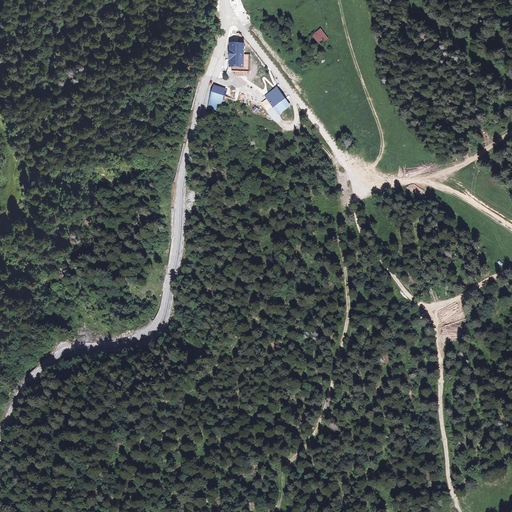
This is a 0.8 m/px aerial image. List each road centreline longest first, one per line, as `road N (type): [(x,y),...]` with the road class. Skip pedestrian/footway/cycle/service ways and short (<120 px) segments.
road 1 (secondary): [(0,443),(15,397),(46,363),(137,342),(161,321),(181,171),(223,33),(224,0)]
road 2 (track): [(365,181),(374,255),(404,297),(434,314),(440,332),(438,406),(454,499)]
road 3 (track): [(365,181),(384,140),(340,0)]
